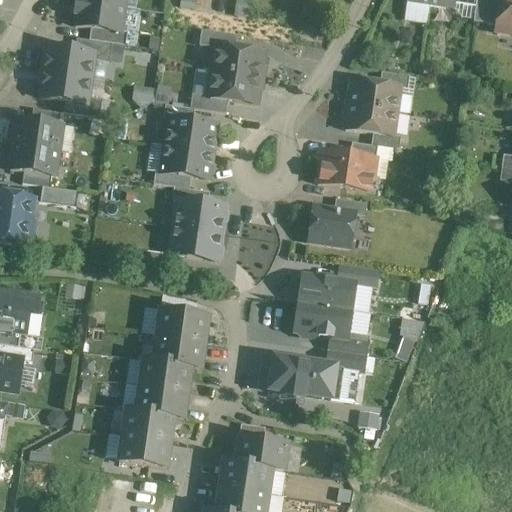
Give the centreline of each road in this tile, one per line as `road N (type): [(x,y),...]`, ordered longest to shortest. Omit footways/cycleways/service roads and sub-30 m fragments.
road 1 (residential): [(239,325),(238,374),(179,511)]
road 2 (residential): [(365,0),(323,76),(281,129),(266,167)]
